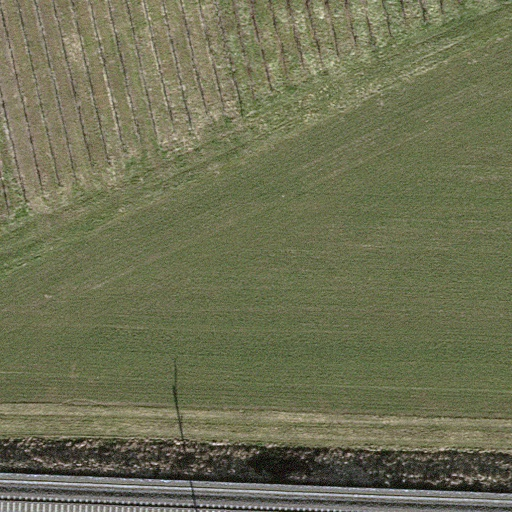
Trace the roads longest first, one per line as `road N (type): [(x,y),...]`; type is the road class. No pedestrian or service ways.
road 1 (track): [(0,270),(511,35)]
road 2 (track): [(0,427),(511,443)]
